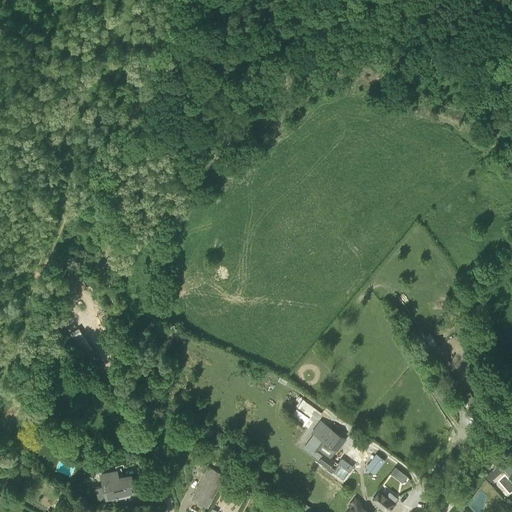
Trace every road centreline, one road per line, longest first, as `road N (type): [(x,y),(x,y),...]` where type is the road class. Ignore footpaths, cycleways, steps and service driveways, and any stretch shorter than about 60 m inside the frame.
road 1 (track): [(163,476),(119,372),(107,274),(117,205)]
road 2 (track): [(0,244),(130,0)]
road 3 (track): [(117,205),(127,211),(166,154),(237,0)]
road 4 (track): [(154,0),(117,205)]
road 5 (track): [(511,386),(449,507)]
